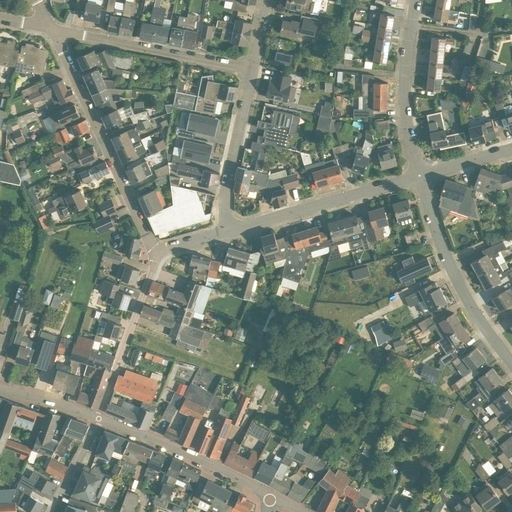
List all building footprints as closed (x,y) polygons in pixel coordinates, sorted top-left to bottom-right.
[(85,0),(77,0),(77,2),(76,8),(84,10),(85,0)] [(124,11),(117,9),(115,7),(115,0),(108,0),(106,12),(111,13),(108,32),(119,34),(124,11)] [(321,0),(288,0),(287,7),(312,12),(312,13),(319,14),(321,0)] [(437,0),(436,7),(449,10),(450,4),(458,6),(458,4),(466,5),(466,3),(471,4),(472,1),(470,1),(464,0),(437,0)] [(132,37),(134,27),(135,20),(129,19),(133,3),(126,1),(124,11),(119,34),(132,37)] [(234,10),(242,12),(245,12),(247,4),(237,2),(237,3),(235,2),(234,10)] [(87,3),(86,9),(84,19),(99,22),(102,6),(87,3)] [(434,20),(455,23),(456,18),(448,17),(449,10),(436,7),(434,20)] [(140,38),(154,41),(160,9),(153,8),(150,24),(143,23),(140,38)] [(166,10),(160,9),(154,41),(167,44),(170,28),(163,27),(166,10)] [(381,19),(379,26),(393,28),(395,16),(374,12),(373,18),(381,19)] [(188,14),(187,18),(182,47),(194,49),(198,32),(192,31),(193,27),(196,15),(188,14)] [(283,21),(281,34),(297,37),(297,36),(301,37),(304,35),(304,34),(314,36),(318,19),(301,16),(300,22),(292,21),(292,23),(283,21)] [(169,44),(182,47),(187,18),(180,17),(178,24),(179,24),(178,28),(172,27),(169,44)] [(476,29),(477,18),(470,17),(469,28),(476,29)] [(216,27),(223,29),(250,34),(252,23),(236,20),(235,25),(224,22),(225,21),(218,20),(216,27)] [(203,24),(201,36),(211,38),(213,27),(203,24)] [(352,33),(360,35),(362,35),(370,37),(370,32),(363,30),(364,27),(362,27),(354,25),(352,33)] [(379,26),(377,38),(390,40),(393,28),(379,26)] [(221,34),(232,37),(231,42),(247,45),(250,34),(223,29),(221,34)] [(431,51),(444,52),(445,44),(453,45),(453,39),(432,37),(431,51)] [(388,52),(390,40),(377,38),(375,50),(388,52)] [(17,59),(19,53),(19,51),(13,50),(15,42),(9,41),(8,45),(4,44),(4,43),(4,44),(0,43),(0,63),(16,67),(17,59)] [(467,41),(465,47),(463,52),(470,54),(473,43),(467,41)] [(39,47),(27,44),(26,47),(22,46),(23,46),(22,46),(21,53),(19,53),(17,59),(16,67),(15,71),(24,73),(26,64),(35,66),(34,72),(43,74),(47,52),(39,50),(40,48),(41,46),(39,46),(39,47)] [(352,47),(346,46),(344,58),(343,63),(346,66),(353,67),(354,60),(352,60),(354,48),(352,47)] [(115,68),(110,58),(106,49),(95,54),(94,50),(78,57),(83,70),(95,64),(115,68)] [(386,65),(388,52),(375,50),(374,57),(366,56),(366,61),(386,65)] [(274,63),(290,67),(293,55),(277,51),(274,63)] [(443,65),(444,52),(431,51),(429,64),(443,65)] [(451,66),(443,65),(429,64),(428,77),(442,78),(442,72),(450,73),(451,71),(458,72),(458,67),(451,66)] [(112,76),(122,78),(123,70),(114,69),(112,76)] [(103,81),(103,79),(99,70),(96,70),(83,75),(92,95),(109,87),(119,88),(120,84),(115,84),(116,81),(103,81)] [(290,86),(289,86),(291,77),(275,74),(273,86),(269,86),(266,98),(287,102),(290,86)] [(368,88),(368,96),(388,97),(388,83),(375,83),(375,76),(362,74),(362,88),(368,88)] [(220,91),(221,84),(214,82),(213,75),(202,77),(198,96),(176,92),(173,106),(202,112),(205,97),(211,98),(213,90),(220,91)] [(427,90),(448,93),(448,87),(441,87),(442,78),(428,77),(427,90)] [(56,106),(62,103),(76,97),(71,88),(68,90),(63,79),(41,89),(46,101),(52,98),(56,106)] [(24,97),(46,87),(44,81),(33,86),(22,91),(24,97)] [(218,101),(221,101),(226,102),(227,99),(235,101),(238,87),(221,84),(220,91),(213,90),(211,98),(205,97),(202,112),(215,115),(218,101)] [(105,101),(108,108),(110,113),(118,110),(112,98),(113,98),(111,94),(121,95),(121,96),(131,97),(131,89),(119,88),(109,87),(92,95),(97,105),(105,101)] [(28,95),(32,104),(45,98),(41,89),(28,95)] [(388,97),(368,96),(363,96),(363,109),(354,109),(354,118),(373,117),(374,110),(387,110),(388,97)] [(441,98),(441,107),(455,106),(455,97),(441,98)] [(331,118),(332,103),(325,102),(324,106),(322,106),(320,116),(331,118)] [(499,118),(506,116),(504,107),(502,103),(495,105),(499,118)] [(50,116),(57,132),(67,128),(65,123),(80,116),(78,111),(78,109),(77,107),(76,106),(75,104),(57,112),(57,113),(50,116)] [(134,124),(138,122),(148,119),(146,111),(135,115),(130,104),(118,110),(110,113),(102,116),(107,127),(130,116),(134,124)] [(0,110),(0,119),(9,122),(9,113),(0,110)] [(276,111),(273,123),(262,121),(260,128),(265,129),(264,136),(266,137),(264,143),(286,148),(289,134),(297,136),(301,116),(276,111)] [(427,115),(431,133),(434,148),(440,146),(441,148),(440,148),(441,149),(462,144),(460,133),(446,136),(441,112),(427,115)] [(190,114),(187,129),(182,128),(180,136),(194,139),(196,132),(211,135),(213,130),(216,131),(219,120),(190,114)] [(324,117),(321,127),(321,128),(329,130),(332,118),(331,118),(320,116),(324,117)] [(0,119),(0,129),(8,131),(9,122),(0,119)] [(90,129),(86,119),(58,132),(54,134),(56,138),(60,136),(63,143),(70,140),(77,137),(76,136),(90,129)] [(151,125),(148,119),(138,122),(141,130),(151,125)] [(389,120),(377,122),(378,130),(390,129),(389,120)] [(497,139),(492,120),(486,121),(487,123),(468,128),(473,145),(497,139)] [(126,132),(121,134),(112,138),(118,150),(141,140),(136,128),(126,132)] [(13,132),(17,144),(25,141),(20,129),(13,132)] [(364,174),(374,141),(372,135),(366,133),(365,139),(362,149),(364,150),(362,156),(356,154),(351,170),(364,174)] [(147,151),(141,140),(118,150),(123,163),(138,156),(137,156),(147,151)] [(164,140),(148,147),(151,154),(167,147),(164,140)] [(184,141),(181,156),(176,155),(174,163),(188,166),(190,159),(205,163),(207,157),(210,158),(213,147),(184,141)] [(238,167),(235,180),(266,186),(269,174),(261,172),(268,145),(257,142),(254,142),(252,148),(259,150),(257,163),(249,161),(247,169),(238,167)] [(340,145),(343,157),(350,155),(347,143),(340,145)] [(397,164),(391,144),(377,148),(378,153),(373,154),(375,164),(381,162),(383,168),(397,164)] [(76,167),(82,165),(97,158),(98,158),(93,146),(83,151),(81,145),(65,152),(55,157),(48,160),(52,169),(64,163),(68,171),(76,167)] [(343,180),(339,165),(337,159),(343,157),(340,145),(332,148),(336,159),(324,163),(326,169),(330,183),(343,180)] [(52,150),(55,157),(65,152),(62,146),(52,150)] [(21,180),(14,164),(8,150),(4,152),(8,163),(0,161),(0,180),(20,185),(21,180)] [(311,165),(313,172),(318,187),(330,183),(326,169),(324,163),(324,161),(312,164),(310,155),(301,152),(305,167),(311,165)] [(97,158),(82,165),(76,167),(79,174),(77,174),(82,184),(84,183),(110,172),(105,162),(100,164),(97,158)] [(146,177),(146,176),(152,173),(146,161),(127,170),(133,183),(146,177)] [(170,173),(170,179),(173,205),(163,209),(147,216),(156,234),(210,219),(211,214),(214,199),(215,195),(179,186),(182,174),(191,176),(193,168),(168,162),(169,164),(170,173)] [(155,171),(158,178),(170,173),(169,164),(155,171)] [(220,174),(193,168),(191,176),(191,178),(202,180),(202,181),(218,185),(220,174)] [(501,189),(507,187),(511,185),(511,178),(510,173),(502,176),(500,175),(482,168),(481,168),(475,189),(486,193),(487,191),(494,193),(496,188),(501,189)] [(269,174),(266,186),(274,188),(271,201),(273,200),(275,208),(286,204),(284,197),(288,196),(285,189),(299,185),(296,174),(288,177),(286,170),(270,174),(269,174)] [(170,173),(158,178),(155,180),(157,185),(170,179),(170,173)] [(271,201),(274,188),(266,186),(235,180),(236,180),(234,191),(248,194),(249,190),(264,193),(262,201),(271,203),(271,201)] [(441,201),(439,207),(450,211),(453,202),(466,206),(465,209),(472,212),(475,203),(471,188),(446,180),(443,190),(440,200),(441,201)] [(76,200),(83,197),(80,190),(66,196),(65,195),(59,197),(59,198),(52,201),(55,206),(49,209),(50,213),(57,210),(56,209),(65,205),(66,207),(77,202),(76,200)] [(139,197),(147,216),(163,209),(158,196),(157,197),(154,190),(139,197)] [(57,210),(58,214),(61,220),(74,214),(73,211),(79,209),(80,211),(86,208),(85,206),(87,205),(83,197),(76,200),(77,202),(66,207),(65,205),(56,209),(57,210)] [(398,220),(412,216),(410,207),(410,206),(408,200),(394,204),(398,220)] [(114,205),(102,211),(105,217),(108,216),(117,212),(114,205)] [(388,224),(386,217),(384,208),(369,212),(371,218),(364,220),(369,241),(385,237),(381,226),(388,224)] [(347,235),(361,231),(356,215),(342,219),(347,235)] [(113,226),(108,216),(105,217),(95,222),(99,232),(113,226)] [(341,258),(338,245),(349,242),(347,235),(342,219),(328,224),(333,239),(327,241),(328,242),(329,246),(330,251),(328,262),(341,258)] [(329,246),(328,242),(327,241),(324,232),(319,234),(317,227),(304,231),(309,246),(309,250),(308,253),(329,246)] [(294,241),(288,243),(285,244),(287,252),(286,258),(281,277),(299,283),(308,253),(309,250),(309,246),(304,231),(292,235),(294,241)] [(404,236),(407,245),(420,242),(417,232),(404,236)] [(287,252),(285,244),(283,238),(275,240),(273,233),(261,237),(264,247),(260,248),(262,254),(266,265),(286,258),(287,252)] [(126,255),(129,256),(139,258),(141,249),(138,248),(140,239),(122,235),(118,252),(126,254),(126,255)] [(372,249),(369,241),(368,236),(360,239),(364,251),(372,249)] [(506,248),(503,241),(490,247),(493,253),(487,256),(486,255),(472,263),(479,276),(493,268),(499,265),(496,258),(500,256),(498,252),(506,248)] [(246,270),(250,254),(250,253),(229,247),(224,265),(245,271),(246,270)] [(115,278),(126,281),(135,284),(140,270),(127,266),(126,266),(121,264),(123,258),(104,252),(102,259),(119,264),(115,278)] [(208,275),(211,261),(211,259),(193,254),(188,274),(207,281),(207,279),(208,275)] [(405,268),(397,271),(402,283),(405,282),(407,285),(415,282),(414,278),(432,270),(427,258),(416,263),(412,256),(402,261),(405,268)] [(211,261),(208,275),(207,279),(216,281),(220,263),(211,261)] [(504,273),(499,265),(493,268),(479,276),(486,289),(500,281),(500,280),(507,275),(507,274),(509,273),(511,277),(511,268),(511,269),(504,273)] [(352,271),(355,280),(370,276),(367,266),(352,271)] [(256,273),(246,270),(245,271),(238,297),(248,300),(256,273)] [(164,300),(180,306),(192,311),(202,285),(190,280),(185,294),(168,288),(164,300)] [(112,304),(118,306),(127,309),(132,295),(117,291),(119,285),(108,281),(104,294),(108,295),(106,303),(112,304)] [(164,300),(168,288),(152,282),(148,294),(164,300)] [(429,310),(432,316),(442,311),(439,306),(447,302),(440,288),(438,289),(435,283),(405,297),(410,307),(418,303),(423,314),(429,310)] [(511,286),(506,290),(493,299),(500,311),(511,302),(511,286)] [(44,301),(50,303),(53,290),(47,288),(44,301)] [(25,302),(15,299),(9,318),(19,321),(20,319),(23,310),(25,302)] [(205,332),(198,329),(175,321),(175,320),(161,315),(162,312),(144,305),(140,315),(173,327),(170,336),(177,339),(187,343),(196,346),(199,347),(205,332)] [(175,321),(198,329),(201,319),(192,316),(193,311),(192,311),(180,306),(178,312),(164,307),(162,312),(161,315),(175,320),(175,321)] [(23,310),(20,319),(19,321),(16,330),(25,333),(28,322),(29,323),(33,313),(23,310)] [(122,325),(120,325),(115,323),(117,316),(103,312),(100,320),(108,322),(104,335),(118,339),(122,325)] [(440,322),(448,334),(462,326),(454,313),(449,316),(440,322)] [(388,331),(383,321),(371,327),(375,335),(381,332),(382,334),(388,331)] [(239,326),(236,338),(245,340),(248,328),(239,326)] [(462,326),(448,334),(441,339),(449,351),(465,341),(470,338),(462,326)] [(32,362),(37,364),(36,366),(47,369),(48,367),(56,342),(46,339),(48,333),(42,331),(32,362)] [(96,335),(94,340),(100,342),(104,343),(105,337),(96,335)] [(20,346),(15,361),(29,365),(37,343),(30,340),(28,338),(24,337),(20,346)] [(57,352),(71,356),(75,344),(75,342),(66,339),(66,340),(62,338),(57,352)] [(405,338),(394,341),(396,349),(408,346),(405,338)] [(184,350),(185,348),(187,343),(177,339),(175,346),(184,350)] [(194,352),(196,346),(187,343),(185,348),(194,352)] [(92,349),(75,344),(71,356),(70,358),(71,358),(71,367),(70,369),(64,390),(75,393),(80,377),(76,376),(80,361),(88,363),(92,349)] [(462,353),(456,358),(452,361),(456,367),(457,366),(464,376),(455,383),(459,388),(480,372),(477,367),(486,360),(476,347),(464,357),(462,353)] [(115,357),(107,354),(108,351),(104,350),(103,353),(98,351),(92,349),(88,363),(111,371),(115,357)] [(147,351),(146,356),(162,362),(164,357),(147,351)] [(445,366),(452,361),(456,358),(452,351),(440,358),(445,366)] [(412,364),(409,363),(410,360),(401,357),(398,366),(407,369),(407,368),(410,369),(412,364)] [(112,371),(111,371),(88,363),(84,375),(96,379),(86,404),(86,405),(98,409),(112,371)] [(64,390),(70,369),(71,367),(63,364),(62,365),(57,364),(53,377),(55,378),(53,386),(59,388),(58,389),(62,390),(63,389),(64,390)] [(440,371),(438,370),(430,367),(426,378),(425,380),(435,384),(440,371)] [(476,389),(479,393),(466,403),(472,411),(486,401),(496,393),(492,388),(502,380),(492,368),(479,378),(483,383),(476,389)] [(151,404),(159,382),(126,370),(124,377),(118,375),(114,388),(135,396),(143,400),(151,404)] [(178,409),(180,410),(190,414),(179,440),(178,441),(189,446),(199,423),(206,409),(207,409),(214,395),(191,384),(178,409)] [(496,409),(493,411),(497,416),(511,404),(511,393),(508,389),(491,403),(496,409)] [(242,400),(236,414),(232,423),(240,426),(253,398),(244,395),(242,400)] [(140,407),(134,404),(131,411),(109,403),(106,412),(147,429),(157,406),(151,404),(143,400),(140,407)] [(0,424),(0,454),(12,424),(19,405),(8,401),(8,402),(0,424)] [(162,417),(170,421),(177,408),(169,404),(162,417)] [(0,482),(12,455),(15,445),(18,437),(15,436),(19,424),(32,429),(35,421),(38,412),(20,406),(13,424),(12,424),(0,454),(0,482)] [(450,417),(452,407),(446,406),(444,415),(450,417)] [(210,437),(224,443),(232,423),(236,414),(222,408),(216,423),(207,419),(195,449),(203,453),(210,437)] [(41,430),(53,434),(60,415),(48,411),(41,430)] [(494,417),(483,425),(488,431),(499,423),(494,417)] [(68,425),(64,434),(63,435),(59,443),(55,450),(61,453),(69,438),(72,440),(71,440),(81,444),(83,439),(88,428),(87,424),(87,425),(71,419),(68,425)] [(254,436),(254,435),(259,424),(252,419),(246,432),(254,436)] [(172,438),(175,431),(168,428),(164,435),(172,439),(172,438)] [(31,453),(27,463),(32,465),(38,452),(52,457),(55,450),(59,443),(58,442),(58,443),(51,440),(53,434),(41,430),(34,450),(32,449),(31,453)] [(105,431),(101,440),(96,453),(109,458),(118,437),(120,438),(120,437),(105,431)] [(511,435),(499,446),(504,452),(511,446),(511,435)] [(210,437),(203,453),(217,459),(224,443),(210,437)] [(140,458),(148,461),(154,449),(129,440),(124,451),(121,459),(137,465),(140,458)] [(285,454),(301,463),(307,452),(301,449),(303,447),(292,441),(288,449),(285,454)] [(224,462),(251,475),(257,461),(261,453),(254,450),(249,459),(236,453),(240,444),(234,442),(224,462)] [(32,448),(25,446),(21,455),(20,459),(27,462),(32,448)] [(154,449),(148,461),(149,462),(144,476),(151,479),(155,469),(160,471),(166,455),(167,455),(154,449)] [(308,453),(307,452),(301,463),(322,473),(330,463),(309,451),(308,453)] [(511,473),(508,469),(511,465),(511,462),(509,459),(504,452),(497,457),(507,469),(496,478),(508,494),(511,490),(511,473)] [(164,472),(171,457),(166,455),(160,471),(164,472)] [(162,483),(157,495),(169,500),(173,488),(176,481),(184,462),(173,457),(173,458),(171,457),(164,472),(161,483),(162,483)] [(68,468),(51,459),(45,469),(62,478),(68,468)] [(261,463),(257,461),(251,475),(255,477),(269,484),(278,470),(262,462),(261,463)] [(282,461),(278,470),(269,484),(281,491),(281,490),(285,493),(292,480),(284,476),(290,465),(282,461)] [(186,487),(193,490),(198,480),(201,471),(184,463),(184,462),(176,481),(179,483),(180,480),(187,483),(186,487)] [(483,481),(490,476),(480,463),(475,471),(483,481)] [(92,468),(92,469),(88,477),(83,475),(84,474),(83,474),(75,490),(76,490),(77,490),(81,492),(80,495),(98,504),(110,477),(92,468)] [(317,511),(332,511),(339,497),(340,497),(346,486),(347,487),(351,481),(338,470),(334,476),(328,471),(319,482),(328,489),(318,511),(317,511)] [(55,485),(41,476),(37,483),(23,475),(19,483),(35,492),(38,488),(49,495),(55,485)] [(310,487),(315,481),(310,477),(305,483),(310,487)] [(204,487),(198,484),(192,500),(198,503),(200,498),(211,504),(220,486),(208,480),(204,487)] [(292,480),(285,493),(288,494),(288,495),(299,502),(308,490),(292,480)] [(362,511),(363,511),(364,509),(355,505),(361,492),(359,491),(360,489),(351,483),(349,487),(347,487),(346,486),(340,497),(352,504),(347,511),(362,511)] [(374,492),(362,485),(360,489),(359,491),(361,492),(355,505),(364,509),(374,492)] [(236,503),(228,499),(232,492),(220,486),(211,504),(220,508),(217,511),(230,511),(232,510),(234,505),(235,505),(236,503)] [(490,486),(477,495),(488,509),(500,500),(490,486)] [(24,508),(30,511),(38,511),(44,503),(24,491),(20,498),(27,502),(24,508)] [(134,511),(140,496),(127,491),(119,511),(134,511)] [(480,507),(474,499),(469,493),(459,500),(463,505),(456,510),(457,511),(475,511),(480,507)] [(249,511),(253,504),(245,499),(246,497),(240,494),(236,503),(235,505),(234,505),(232,510),(236,511),(249,511)] [(71,506),(68,505),(65,511),(94,511),(97,506),(89,504),(74,499),(71,506)] [(0,502),(0,511),(16,511),(15,502),(0,502)]
